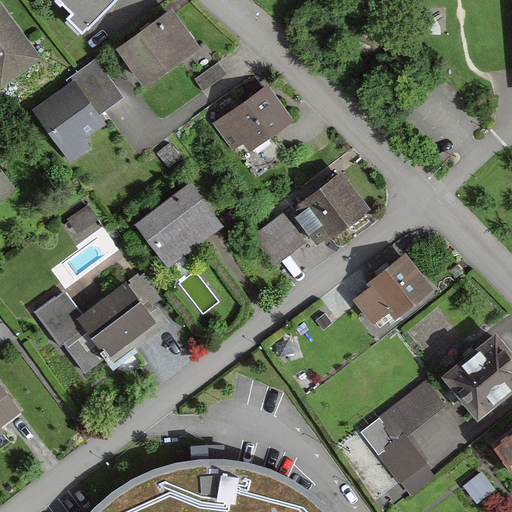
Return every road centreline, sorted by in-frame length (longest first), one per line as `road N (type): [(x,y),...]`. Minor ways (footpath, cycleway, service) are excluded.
road 1 (residential): [(18,511),(427,199)]
road 2 (residential): [(427,199),(208,0)]
